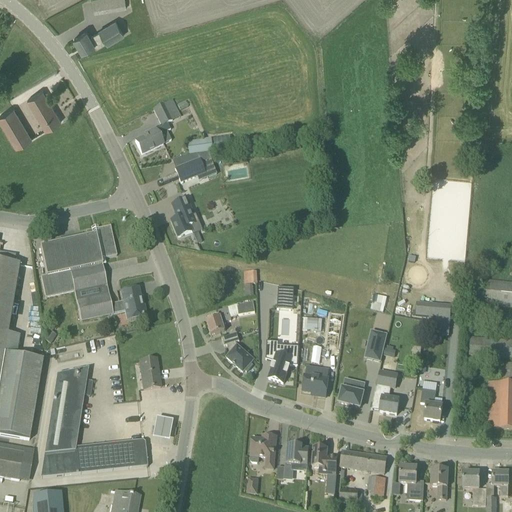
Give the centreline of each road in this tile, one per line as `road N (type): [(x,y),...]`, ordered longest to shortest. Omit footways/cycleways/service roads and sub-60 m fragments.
road 1 (residential): [(511,453),(344,437),(190,377)]
road 2 (tertiary): [(136,202),(71,71),(5,0)]
road 3 (tertiary): [(190,377),(178,308),(136,202)]
road 4 (residential): [(0,217),(73,216),(136,202)]
road 5 (tertiary): [(171,511),(190,377)]
